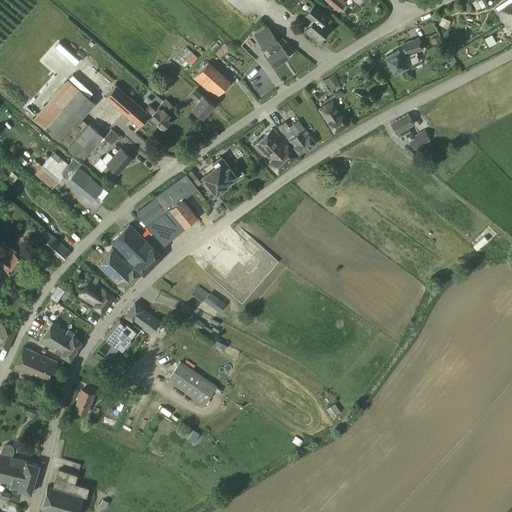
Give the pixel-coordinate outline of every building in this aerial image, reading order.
[(347,3),(343,0),(325,0),(339,12),(347,3)] [(473,0),(477,10),(486,8),(483,0),(473,0)] [(511,2),(497,12),(510,33),(511,36),(511,2)] [(313,6),(309,11),(305,16),(312,21),(305,30),(319,42),(331,28),(324,22),(328,17),(313,6)] [(280,47),(267,27),(255,35),(265,49),(266,48),(270,54),(267,55),(274,66),(288,57),(281,46),(280,47)] [(433,44),(441,41),(439,34),(431,37),(433,44)] [(491,34),(484,38),(489,47),(496,43),(491,34)] [(408,67),(419,61),(416,55),(418,54),(417,52),(423,50),(419,38),(401,44),(402,48),(385,56),(394,74),(408,67)] [(229,47),(225,43),(216,54),(220,57),(229,47)] [(185,60),(189,65),(196,57),(185,46),(174,59),(180,65),(185,60)] [(230,81),(208,61),(193,78),(216,98),(230,81)] [(341,84),(334,73),(323,80),(326,85),(327,84),(331,90),(341,84)] [(59,141),(60,140),(68,147),(68,148),(82,161),(99,141),(103,137),(103,136),(89,123),(88,125),(82,119),(96,103),(68,78),(33,118),(59,141)] [(145,111),(116,85),(105,97),(139,126),(147,117),(155,125),(158,122),(164,128),(170,121),(166,117),(170,113),(169,113),(174,107),(166,99),(156,110),(150,105),(145,111)] [(202,96),(195,90),(191,95),(198,101),(192,108),(203,118),(214,105),(203,95),(202,96)] [(295,98),(288,103),(293,110),(299,105),(295,98)] [(348,124),(333,101),(319,109),(334,133),(348,124)] [(430,140),(425,130),(413,136),(408,127),(413,124),(408,114),(391,124),(396,133),(397,132),(402,141),(407,138),(414,150),(430,140)] [(315,144),(299,121),(289,127),(286,121),(278,126),(289,141),(299,155),(315,144)] [(112,129),(104,138),(108,141),(112,145),(119,136),(112,129)] [(296,157),(273,129),(254,146),(270,162),(268,163),(278,174),(296,157)] [(93,164),(101,171),(107,165),(118,174),(132,158),(121,149),(114,157),(108,152),(102,159),(100,157),(93,164)] [(60,164),(50,155),(49,157),(47,160),(42,166),(35,160),(28,169),(52,188),(62,176),(92,201),(102,188),(78,168),(82,163),(75,158),(70,165),(64,160),(60,164)] [(235,176),(221,157),(213,163),(215,167),(202,176),(215,195),(226,187),(225,185),(232,180),(231,179),(235,176)] [(9,170),(4,166),(0,170),(5,174),(9,170)] [(196,188),(196,189),(199,192),(205,188),(202,184),(191,170),(186,175),(196,188)] [(196,189),(186,175),(155,197),(156,197),(137,211),(138,214),(164,246),(197,218),(182,199),(196,189)] [(161,256),(129,224),(111,241),(143,274),(161,256)] [(491,242),(499,235),(489,226),(482,233),(491,242)] [(53,235),(45,243),(42,248),(60,263),(71,251),(53,235)] [(17,251),(5,242),(0,248),(0,264),(13,274),(23,260),(15,254),(17,251)] [(228,245),(211,262),(223,273),(238,258),(242,262),(248,255),(240,248),(236,252),(228,245)] [(133,268),(113,249),(98,265),(125,291),(140,274),(133,267),(133,268)] [(99,279),(96,276),(93,281),(91,280),(78,296),(102,312),(115,296),(96,284),(99,279)] [(229,286),(239,296),(247,287),(237,278),(229,286)] [(64,281),(60,285),(65,290),(69,285),(64,281)] [(65,290),(58,285),(50,297),(56,302),(65,290)] [(209,293),(198,286),(192,294),(202,302),(203,300),(204,301),(215,309),(222,301),(210,292),(209,293)] [(159,320),(143,309),(134,303),(125,316),(132,321),(133,320),(150,332),(159,320)] [(93,310),(87,318),(94,324),(100,316),(93,310)] [(205,324),(191,315),(187,320),(209,335),(212,331),(203,325),(205,324)] [(119,319),(111,329),(104,337),(113,345),(115,343),(122,348),(136,330),(127,322),(125,324),(119,319)] [(67,331),(52,322),(40,341),(70,361),(82,342),(73,336),(75,333),(68,329),(67,331)] [(16,331),(1,324),(0,327),(0,347),(8,351),(16,331)] [(224,350),(227,345),(216,340),(214,345),(224,350)] [(14,366),(22,370),(20,374),(32,380),(34,375),(50,382),(59,362),(24,346),(14,366)] [(217,386),(180,360),(167,380),(204,405),(217,386)] [(94,394),(81,389),(74,409),(87,414),(94,394)] [(332,417),(335,415),(330,406),(326,408),(332,417)] [(200,434),(187,426),(181,434),(195,442),(200,434)] [(0,456),(0,469),(35,481),(40,465),(12,457),(14,449),(14,448),(13,447),(10,445),(9,445),(8,445),(6,445),(5,445),(4,446),(3,447),(3,448),(0,456)] [(35,481),(0,469),(0,480),(19,486),(18,489),(31,493),(35,481)] [(58,469),(53,487),(48,486),(41,511),(46,511),(79,511),(83,497),(87,498),(89,488),(75,484),(78,475),(58,469)] [(2,491),(0,498),(10,500),(11,493),(2,491)] [(100,505),(105,508),(108,502),(103,499),(100,505)]
